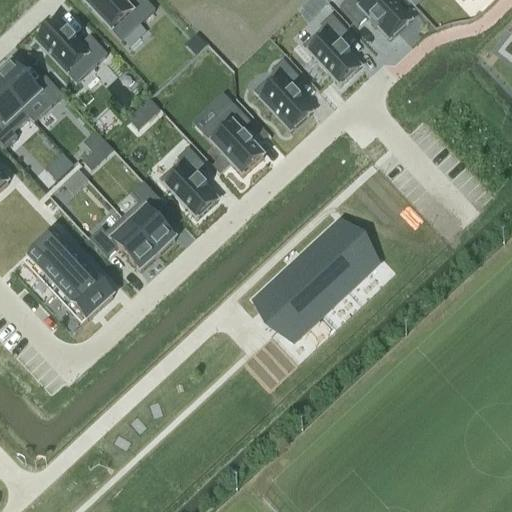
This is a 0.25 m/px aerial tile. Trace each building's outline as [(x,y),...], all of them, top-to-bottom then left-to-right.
[(133,0),(125,8),(117,0),(84,0),(81,3),(121,46),(155,14),(141,0),(133,0)] [(389,44),(411,25),(387,0),(371,0),(360,10),(351,1),(339,11),(357,30),(367,20),(389,44)] [(314,40),(302,51),(339,91),(360,71),(338,47),(348,38),(331,19),(320,30),(322,32),(314,40)] [(57,25),(36,45),(51,61),(76,88),(107,59),(90,40),(79,50),(57,25)] [(271,75),(273,78),(253,96),(290,136),(312,117),(289,93),(300,83),(282,64),(271,75)] [(0,78),(0,89),(34,126),(63,100),(46,81),(34,92),(12,67),(0,78)] [(0,147),(5,153),(17,142),(13,137),(29,123),(33,127),(34,126),(0,89),(0,147)] [(149,102),(127,122),(137,133),(159,113),(149,102)] [(251,128),(234,109),(202,138),(242,181),(263,162),(241,137),(251,128)] [(205,170),(188,152),(177,162),(179,165),(159,184),(196,224),(217,204),(195,180),(205,170)] [(87,159),(81,165),(90,174),(96,169),(87,159)] [(139,206),(122,221),(158,260),(175,243),(153,219),(164,209),(143,187),(131,198),(139,206)] [(158,260),(122,221),(105,237),(101,232),(89,244),(106,262),(118,252),(140,276),(158,260)] [(376,268),(337,226),(254,303),(292,345),(376,268)] [(55,238),(23,267),(38,284),(44,279),(72,309),(66,314),(82,330),(113,301),(55,238)]
